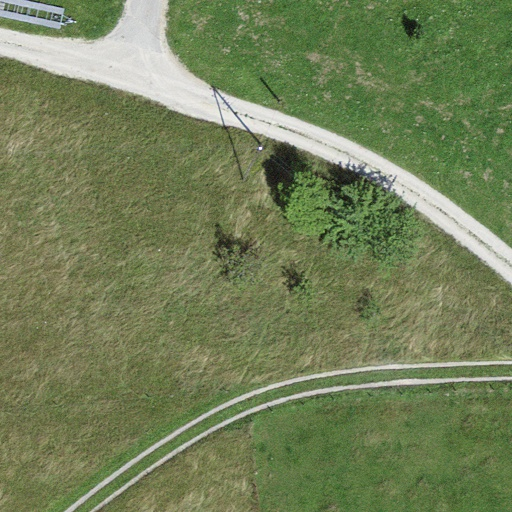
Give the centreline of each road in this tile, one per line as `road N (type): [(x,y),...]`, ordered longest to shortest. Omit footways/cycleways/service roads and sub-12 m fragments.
road 1 (track): [(511,270),(411,189),(283,124),(0,40)]
road 2 (track): [(511,371),(387,374),(275,393),(218,417),(80,511)]
